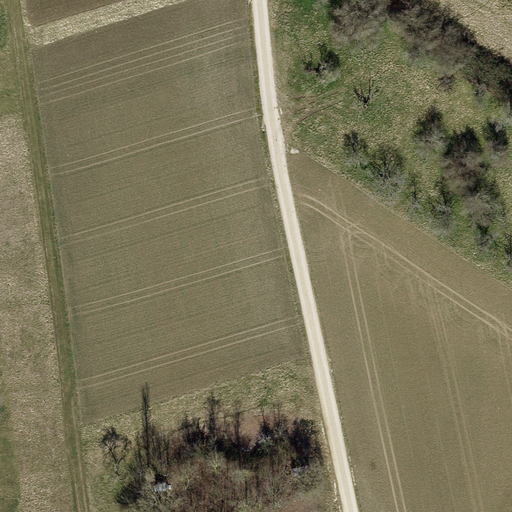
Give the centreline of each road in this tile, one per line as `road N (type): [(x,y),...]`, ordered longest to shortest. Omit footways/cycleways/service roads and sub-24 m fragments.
road 1 (track): [(262,0),(281,176),(351,511)]
road 2 (track): [(85,511),(18,0)]
